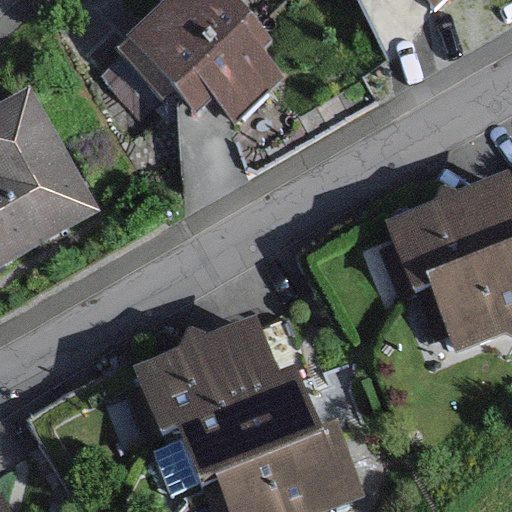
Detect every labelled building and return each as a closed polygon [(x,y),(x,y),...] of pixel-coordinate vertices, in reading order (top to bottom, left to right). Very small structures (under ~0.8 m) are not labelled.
[(276,82),(255,63),(266,51),(209,0),(171,0),(114,62),(125,71),(110,87),(148,122),(164,106),(193,132),(212,111),(233,130),(276,82)] [(413,0),(429,15),(442,0),(373,0),(388,14),(401,0),(413,0)] [(0,273),(92,214),(18,99),(0,110),(0,273)] [(411,296),(431,288),(511,255),(511,208),(506,193),(389,240),(411,296)] [(511,255),(431,288),(455,348),(511,324),(511,255)] [(273,394),(248,332),(121,384),(146,446),(157,441),(273,394)] [(201,498),(311,452),(285,389),(273,394),(157,441),(184,505),(201,498)] [(201,498),(206,511),(342,511),(363,504),(337,442),(311,452),(201,498)]
